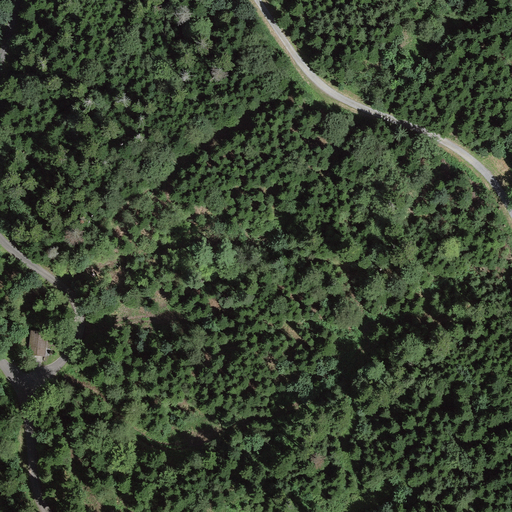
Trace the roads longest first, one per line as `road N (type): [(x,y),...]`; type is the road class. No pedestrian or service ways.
road 1 (track): [(258,0),(306,72),(354,105),(437,137),(473,162),(511,213)]
road 2 (unclassified): [(0,235),(73,288),(85,309),(77,349),(63,365),(31,378)]
road 3 (track): [(31,378),(27,420),(45,511)]
